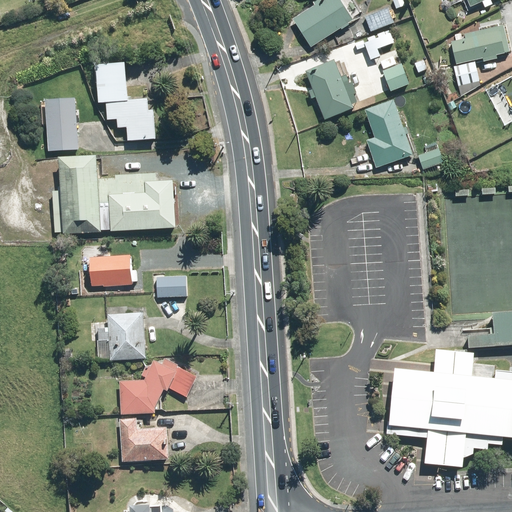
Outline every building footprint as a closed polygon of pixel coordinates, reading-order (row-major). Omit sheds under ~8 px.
[(295,21),(313,48),(343,29),(344,31),(351,27),(350,24),(355,21),(341,0),(321,0),(315,4),(317,6),(295,21)] [(397,0),(394,1),(398,10),(407,7),(404,0),(397,0)] [(468,0),(473,8),(485,3),(487,9),(495,6),(493,0),(468,0)] [(390,9),(367,18),(372,33),(396,24),(390,9)] [(498,56),(511,53),(506,27),(500,28),(499,25),(480,29),(480,32),(466,35),(468,40),(453,43),(459,65),(485,59),(486,63),(499,60),(498,56)] [(366,43),(369,53),(397,45),(394,34),(388,35),(387,31),(368,37),(370,42),(366,43)] [(336,61),(308,72),(316,90),(311,92),(314,99),(318,97),(328,121),(357,109),(355,105),(360,103),(356,94),(358,94),(355,84),(353,85),(350,76),(349,73),(345,75),(340,63),(339,60),(336,61)] [(425,61),(415,65),(419,74),(428,70),(425,61)] [(477,64),(456,68),(460,87),(481,83),(477,64)] [(99,66),(101,104),(108,103),(110,121),(119,120),(120,129),(129,129),(130,143),(158,141),(157,113),(151,114),(150,100),(130,101),(128,65),(99,66)] [(362,80),(356,65),(349,69),(354,83),(362,80)] [(404,65),(386,72),(393,92),(412,85),(404,65)] [(48,102),(50,152),(79,151),(77,100),(48,102)] [(368,110),(378,138),(369,141),(379,169),(416,156),(409,135),(412,134),(410,127),(407,128),(397,100),(368,110)] [(438,143),(425,147),(428,154),(420,157),(428,178),(431,177),(432,179),(441,175),(440,172),(442,171),(440,165),(445,163),(438,143)] [(63,187),(54,188),(56,234),(65,234),(65,236),(103,234),(103,231),(113,231),(113,233),(177,230),(175,182),(157,183),(157,174),(118,176),(118,180),(101,181),(100,158),(62,159),(63,187)] [(187,277),(158,278),(158,299),(188,298),(187,277)] [(493,336),(471,337),(472,350),(511,346),(511,313),(496,314),(497,329),(493,330),(493,336)] [(111,329),(98,330),(99,342),(111,341),(112,362),(148,360),(146,314),(110,316),(111,329)] [(495,368),(476,366),(477,355),(439,351),(436,374),(398,370),(393,424),(388,423),(387,435),(430,439),(427,465),(466,469),(467,458),(470,458),(476,455),(476,449),(490,451),(491,444),(505,446),(506,439),(511,439),(511,372),(498,371),(497,377),(494,377),(495,368)] [(144,377),(148,379),(146,382),(122,383),(123,416),(158,415),(157,408),(166,391),(170,393),(171,390),(188,398),(199,379),(179,369),(180,367),(168,361),(165,366),(156,361),(153,368),(148,369),(144,377)] [(138,420),(121,421),(124,463),(172,461),(170,429),(139,431),(138,420)] [(210,475),(202,475),(203,485),(211,484),(210,475)]
